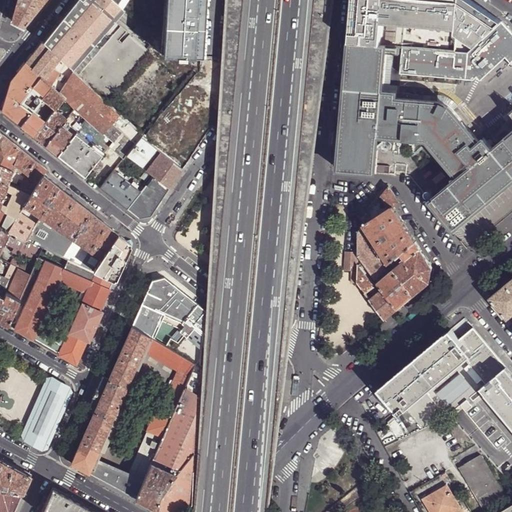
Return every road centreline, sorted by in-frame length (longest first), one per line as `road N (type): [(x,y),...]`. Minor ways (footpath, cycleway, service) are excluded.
road 1 (motorway): [(259,0),(211,511)]
road 2 (motorway): [(244,511),(291,0)]
road 3 (residential): [(150,240),(217,149),(322,160)]
road 4 (residential): [(464,290),(395,181),(321,174)]
road 5 (residential): [(150,240),(289,345),(305,346)]
road 6 (residential): [(0,125),(150,240)]
road 7 (residential): [(46,469),(83,385),(0,337)]
road 8 (unclassified): [(305,346),(321,174)]
road 9 (unclassified): [(322,160),(339,0)]
road 10 (residential): [(464,290),(347,383)]
